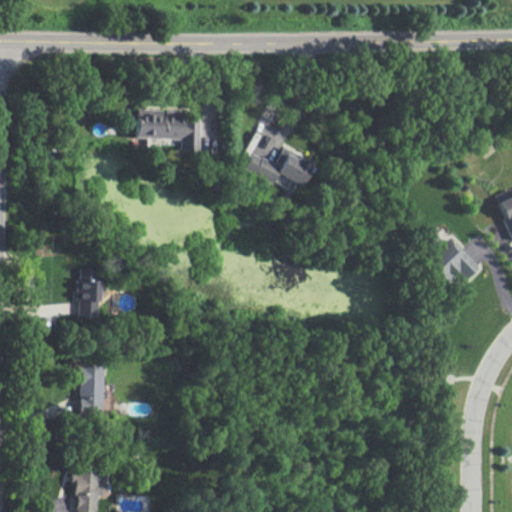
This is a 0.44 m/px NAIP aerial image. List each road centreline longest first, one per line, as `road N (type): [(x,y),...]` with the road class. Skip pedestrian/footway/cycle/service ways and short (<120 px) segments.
road 1 (tertiary): [(0,41),(511,36)]
road 2 (residential): [(511,332),(480,382),(473,511)]
